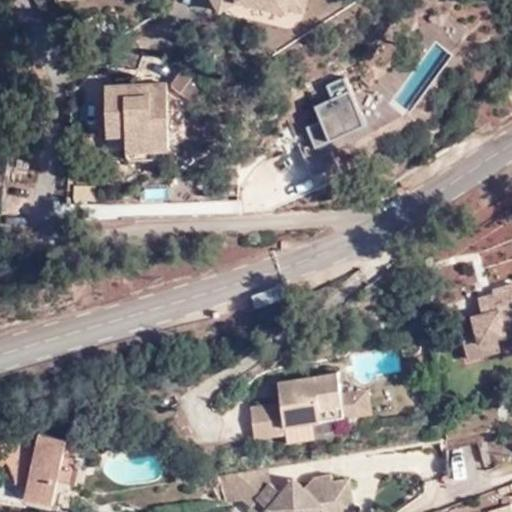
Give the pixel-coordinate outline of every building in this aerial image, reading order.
[(233,0),(214,0),(219,8),(233,0)] [(243,0),(285,10),(287,4),(288,0),(243,0)] [(306,0),(288,0),(287,4),(304,9),(306,0)] [(119,34),(127,32),(127,31),(123,12),(112,16),(115,29),(118,28),(119,34)] [(306,123),(315,139),(360,114),(338,72),(323,80),(329,92),(311,103),(318,116),(306,123)] [(125,144),(150,144),(150,124),(166,124),(164,79),(104,81),(105,128),(124,129),(125,144)] [(166,144),(166,124),(150,124),(150,144),(166,144)] [(136,221),(217,218),(217,206),(240,205),(239,163),(224,163),(225,199),(172,200),(171,185),(135,186),(136,221)] [(496,337),(502,335),(498,318),(511,315),(511,281),(491,288),(493,295),(479,300),(482,312),(458,319),(469,356),(499,348),(496,337)] [(432,319),(429,299),(412,302),(414,322),(432,319)] [(511,333),(511,315),(498,318),(502,335),(511,333)] [(287,425),(286,420),(344,409),(340,385),(336,364),(278,376),(281,394),(249,399),(255,431),(287,425)] [(367,381),(340,385),(344,409),(372,405),(367,381)] [(156,429),(148,420),(128,425),(131,434),(156,429)] [(34,479),(31,494),(57,499),(71,433),(45,426),(42,439),(7,431),(0,442),(0,453),(7,461),(11,458),(16,459),(22,476),(34,479)] [(452,476),(477,474),(476,454),(451,455),(452,476)] [(303,511),(318,495),(331,505),(348,502),(344,471),(331,473),(327,466),(312,468),(302,482),(287,474),(278,485),(266,477),(246,501),(258,511),(276,511),(278,510),(281,511),(303,511)] [(511,495),(511,479),(493,486),(496,493),(508,488),(511,496),(511,495)] [(327,511),(331,505),(318,495),(303,511),(327,511)]
